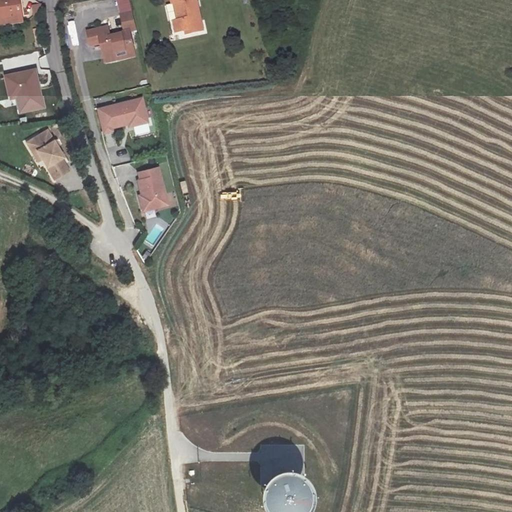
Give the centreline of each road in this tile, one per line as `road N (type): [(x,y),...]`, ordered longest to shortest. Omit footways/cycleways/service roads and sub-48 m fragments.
road 1 (unclassified): [(149,300),(91,174),(63,87),(49,0)]
road 2 (track): [(149,300),(181,511)]
road 3 (track): [(118,238),(0,176)]
